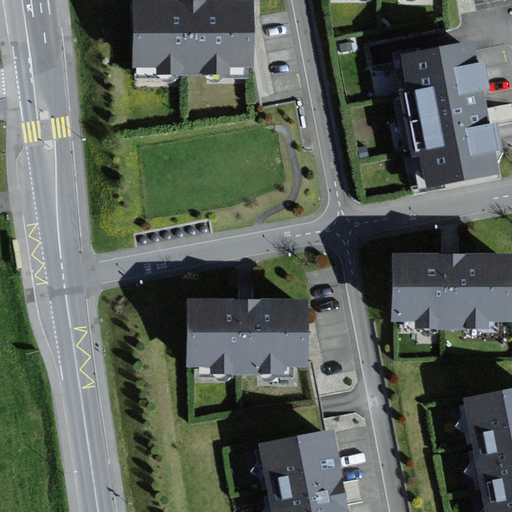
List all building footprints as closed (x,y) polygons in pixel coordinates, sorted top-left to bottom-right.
[(256,3),(140,2),(140,62),(255,63),(256,3)] [(431,181),(496,171),(493,151),(502,150),(498,126),(491,127),(485,87),(492,86),(488,65),(482,66),(478,44),(410,54),(415,88),(408,89),(416,148),(426,147),(431,181)] [(511,256),(402,254),(400,313),(511,315),(511,256)] [(308,303),(196,299),(194,358),(306,362),(308,303)] [(511,511),(511,391),(470,399),(492,511),(511,511)] [(349,511),(333,430),(266,444),(279,511),(349,511)]
